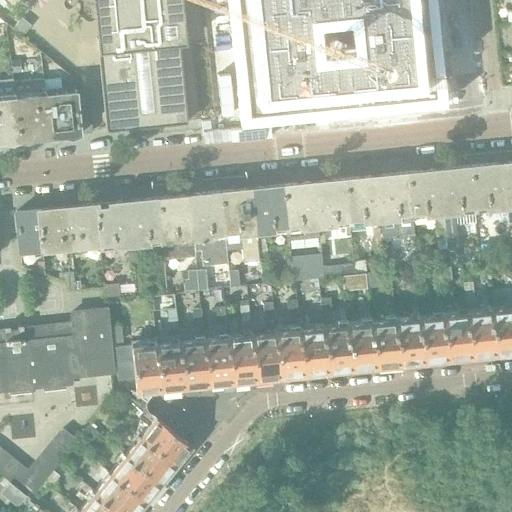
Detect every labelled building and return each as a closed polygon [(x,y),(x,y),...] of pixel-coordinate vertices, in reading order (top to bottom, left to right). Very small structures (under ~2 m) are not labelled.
[(181,0),(92,0),(106,131),(187,123),(179,44),(186,44),(181,0)] [(474,0),(226,0),(238,118),(484,93),(480,50),(454,53),(450,9),(475,6),(474,0)] [(21,19),(13,29),(22,37),(31,26),(21,19)] [(21,72),(18,52),(10,53),(12,73),(21,72)] [(77,134),(73,91),(43,94),(42,79),(13,82),(15,96),(19,140),(77,134)] [(91,132),(87,91),(88,90),(87,89),(73,91),(77,134),(91,132)] [(0,141),(19,140),(15,96),(0,97),(0,141)] [(511,208),(511,162),(470,166),(474,212),(511,208)] [(474,212),(470,166),(407,173),(412,219),(443,216),(446,247),(448,265),(457,264),(456,250),(459,249),(455,214),(474,212)] [(412,219),(407,173),(345,179),(349,225),(412,219)] [(349,225),(345,179),(283,185),(287,231),(349,225)] [(287,231),(283,185),(219,192),(224,238),(287,231)] [(224,238),(219,192),(158,198),(162,244),(175,243),(175,249),(194,247),(193,241),(201,240),(202,256),(226,254),(224,238)] [(162,244),(158,198),(95,204),(99,247),(99,250),(162,244)] [(99,247),(95,204),(38,210),(42,251),(42,253),(54,252),(54,248),(62,247),(62,251),(79,249),(78,245),(87,245),(87,248),(99,247)] [(42,251),(38,210),(16,212),(19,240),(20,253),(42,251)] [(267,256),(265,239),(257,239),(257,241),(259,256),(267,256)] [(395,270),(393,247),(383,248),(385,271),(395,270)] [(448,265),(446,247),(438,248),(440,266),(444,266),(444,265),(448,265)] [(324,278),(323,267),(321,254),(289,257),(291,281),(324,278)] [(366,273),(365,260),(354,261),(355,274),(366,273)] [(343,275),(342,264),(323,267),(324,278),(343,275)] [(197,284),(197,268),(196,266),(188,267),(190,290),(198,290),(197,284)] [(206,283),(205,267),(197,268),(197,284),(206,283)] [(425,286),(424,268),(415,269),(416,286),(425,286)] [(237,270),(228,271),(229,288),(239,287),(237,270)] [(74,290),(72,272),(64,273),(65,282),(68,283),(68,291),(74,290)] [(415,290),(414,277),(405,278),(406,291),(415,290)] [(475,303),(472,281),(463,283),(466,304),(475,303)] [(117,283),(103,284),(104,288),(105,299),(118,298),(117,283)] [(331,313),(330,297),(320,298),(321,305),(322,314),(331,313)] [(298,319),(296,300),(286,301),(288,320),(298,319)] [(274,321),(272,302),(262,303),(264,321),(274,321)] [(249,322),(248,305),(240,306),(241,322),(249,322)] [(226,324),(224,306),(216,308),(218,325),(226,324)] [(511,349),(511,306),(489,309),(494,352),(497,357),(508,356),(509,350),(511,349)] [(202,327),(201,309),(192,310),(194,327),(202,327)] [(494,352),(489,309),(467,311),(471,356),(474,359),(484,358),(485,352),(494,352)] [(111,372),(109,348),(107,329),(105,310),(73,313),(74,324),(23,329),(22,327),(6,329),(6,331),(0,331),(0,390),(10,389),(11,395),(32,393),(32,387),(44,386),(45,392),(67,389),(66,384),(73,383),(73,376),(111,372)] [(174,310),(166,311),(168,327),(176,326),(174,310)] [(471,356),(467,311),(442,314),(446,356),(450,362),(460,360),(462,355),(470,354),(471,356)] [(446,356),(442,314),(418,316),(423,359),(426,364),(436,363),(438,357),(446,356)] [(423,359),(418,316),(394,318),(399,361),(402,366),(412,365),(414,360),(423,359)] [(399,361),(394,318),(371,321),(376,366),(378,369),(388,368),(390,362),(399,361)] [(376,366),(371,321),(347,323),(352,367),(354,371),(364,370),(366,365),(375,364),(376,366)] [(352,367),(347,323),(324,326),(328,372),(330,374),(341,373),(342,367),(351,366),(352,367)] [(328,372),(324,326),(299,328),(304,372),(306,376),(316,375),(318,370),(327,369),(328,372)] [(159,386),(155,343),(131,345),(130,327),(107,329),(109,348),(127,346),(131,386),(146,400),(152,393),(151,387),(159,386)] [(304,372),(299,328),(275,330),(279,374),(282,379),(292,378),(295,372),(303,372),(304,372)] [(279,374),(275,330),(250,333),(255,376),(258,381),(268,380),(271,375),(279,374)] [(255,376),(250,333),(227,335),(231,379),(234,384),(244,382),(247,377),(255,376)] [(231,379),(227,335),(203,338),(208,382),(211,386),(221,385),(223,380),(231,379)] [(208,382),(203,338),(179,340),(184,385),(187,388),(197,387),(199,382),(207,381),(208,382)] [(184,385),(179,340),(155,343),(159,386),(163,391),(173,390),(175,385),(183,384),(184,385)] [(192,448),(149,413),(148,412),(143,420),(149,426),(140,437),(174,464),(177,465),(184,457),(192,448)] [(99,434),(89,425),(83,432),(93,440),(98,433),(99,434)] [(44,482),(54,471),(78,440),(63,429),(54,440),(57,443),(29,478),(0,453),(0,474),(3,477),(27,496),(31,499),(36,493),(44,482)] [(174,464),(140,437),(125,455),(157,482),(162,483),(169,475),(166,470),(172,464),(174,464)] [(157,482),(125,455),(110,475),(141,501),(147,502),(153,494),(151,489),(156,482),(157,482)] [(99,465),(92,459),(88,465),(95,470),(99,465)] [(50,487),(59,476),(54,471),(44,482),(50,487)] [(141,501),(110,475),(95,493),(117,511),(137,511),(136,507),(141,501)] [(20,492),(12,502),(17,506),(25,497),(20,492)] [(36,493),(31,499),(29,501),(38,509),(39,508),(42,508),(47,502),(36,493)] [(117,511),(95,493),(79,511),(117,511)] [(35,511),(38,509),(29,501),(31,499),(27,496),(22,501),(28,506),(28,511),(35,511)]
